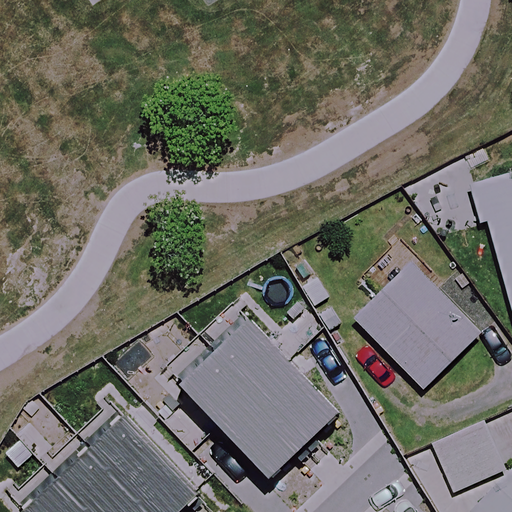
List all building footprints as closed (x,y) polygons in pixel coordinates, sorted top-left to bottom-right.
[(511,175),(472,187),(511,327),(511,175)] [(479,339),(412,266),(354,319),(421,392),(479,339)] [(293,412),(179,348),(141,415),(256,479),(293,412)] [(356,424),(329,402),(288,453),(328,486),(350,460),(336,448),(356,424)] [(503,472),(481,423),(429,446),(451,495),(503,472)] [(74,511),(35,467),(12,488),(32,511),(74,511)] [(511,511),(511,473),(473,511),(511,511)]
